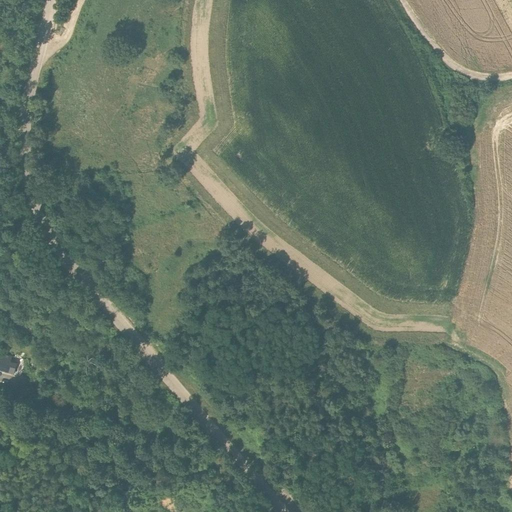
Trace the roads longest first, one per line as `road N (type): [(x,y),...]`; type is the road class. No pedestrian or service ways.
road 1 (tertiary): [(52,0),(22,137),(40,219),(86,285),(285,511)]
road 2 (track): [(356,511),(399,488),(428,492),(458,458),(473,381),(462,367),(422,358),(408,365),(409,377)]
road 3 (track): [(401,0),(457,69),(511,75)]
